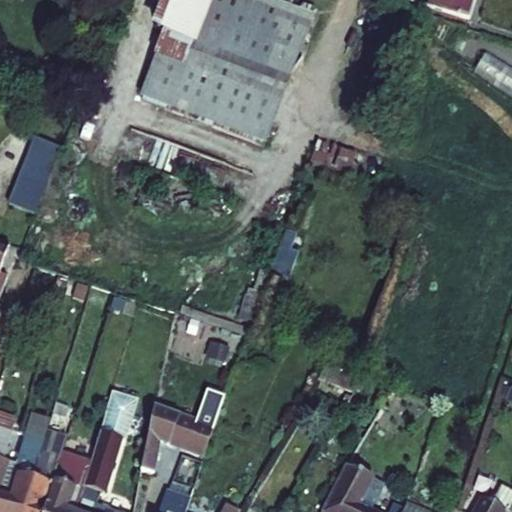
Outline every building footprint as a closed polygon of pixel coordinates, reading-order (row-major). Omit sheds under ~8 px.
[(293,38),(303,11),(272,0),(168,0),(157,31),(167,35),(142,102),(204,125),(244,23),(293,38)] [(431,0),(429,8),(469,19),(475,0),(431,0)] [(204,125),(264,147),(314,15),(303,11),(293,38),(244,23),(204,125)] [(356,121),(377,129),(385,109),(364,101),(356,121)] [(39,213),(65,146),(37,136),(12,203),(39,213)] [(319,142),(310,165),(355,183),(364,160),(319,142)] [(270,276),(288,282),(299,254),(290,251),(296,235),(287,232),(270,276)] [(237,320),(250,325),(268,275),(261,273),(254,292),(248,290),(237,320)] [(210,359),(225,364),(230,350),(215,345),(210,359)] [(319,379),(355,393),(362,380),(326,366),(319,379)] [(105,491),(122,440),(126,441),(138,400),(113,393),(92,463),(83,491),(75,511),(113,511),(96,506),(100,493),(105,491)] [(154,409),(141,473),(155,476),(161,444),(204,459),(214,430),(154,409)] [(4,511),(8,499),(0,496),(0,472),(0,471),(16,419),(0,414),(0,511),(4,511)] [(45,443),(48,430),(51,422),(34,416),(28,438),(45,443)] [(44,511),(62,456),(63,453),(68,436),(48,430),(45,443),(25,511),(44,511)] [(26,437),(15,475),(8,499),(4,511),(25,511),(45,443),(28,438),(26,437)] [(77,458),(76,460),(62,456),(44,511),(75,511),(83,491),(92,463),(77,458)] [(358,473),(362,462),(351,457),(346,467),(358,473)] [(402,511),(403,511),(392,505),(388,511),(369,511),(362,508),(375,481),(358,473),(346,467),(323,511),(402,511)] [(0,496),(8,499),(15,475),(0,471),(0,472),(0,496)] [(369,511),(371,511),(385,486),(375,481),(362,508),(369,511)] [(511,493),(502,488),(493,505),(504,511),(509,511),(511,507),(511,493)] [(159,511),(186,511),(182,511),(185,500),(165,494),(159,511)] [(482,499),(475,511),(504,511),(493,505),(482,499)] [(182,511),(186,511),(190,502),(185,500),(182,511)] [(425,511),(406,503),(404,508),(413,511),(425,511)]
